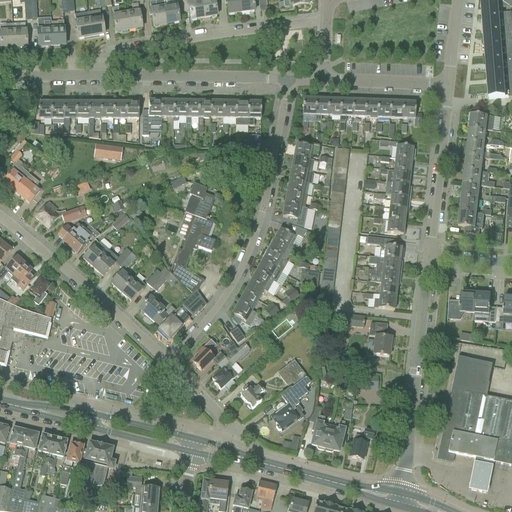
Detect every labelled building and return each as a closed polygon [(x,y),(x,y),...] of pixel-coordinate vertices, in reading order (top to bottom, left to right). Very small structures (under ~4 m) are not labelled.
[(19,0),(19,4),(24,4),(25,22),(31,21),(30,2),(29,0),(19,0)] [(174,0),(171,0),(162,2),(166,26),(179,24),(174,0)] [(199,0),(186,0),(190,22),(203,20),(199,0)] [(213,0),(199,0),(203,20),(216,17),(213,0)] [(239,0),(225,0),(228,16),(241,14),(239,0)] [(252,0),(239,0),(241,14),(254,13),(252,0)] [(257,0),(259,12),(266,11),(264,0),(257,0)] [(306,0),(288,0),(289,2),(283,3),(284,9),(308,6),(306,0)] [(511,0),(481,0),(482,2),(481,2),(482,16),(501,15),(501,14),(501,9),(511,8),(511,0)] [(162,2),(155,3),(149,4),(153,28),(166,26),(162,2)] [(132,14),(125,15),(128,32),(141,30),(137,6),(132,7),(131,7),(132,14)] [(128,32),(125,15),(118,17),(117,9),(111,10),(115,34),(128,32)] [(94,13),(87,14),(88,22),(91,38),(103,36),(99,12),(94,13)] [(87,14),(80,15),(74,16),(78,40),(91,38),(88,22),(87,14)] [(501,15),(482,16),(483,30),(511,27),(511,14),(501,14),(501,15)] [(51,48),(50,31),(50,23),(50,21),(42,21),(42,24),(37,24),(38,48),(51,48)] [(57,23),(50,23),(50,31),(51,48),(64,47),(63,23),(57,23)] [(5,26),(0,25),(0,48),(0,50),(13,50),(12,33),(13,33),(12,25),(11,25),(5,26)] [(13,33),(12,33),(13,50),(26,49),(25,25),(19,25),(19,33),(13,33)] [(511,27),(483,30),(484,44),(511,41),(511,27)] [(511,41),(484,44),(485,58),(511,55),(511,41)] [(511,55),(485,58),(486,72),(511,69),(511,55)] [(511,69),(486,72),(487,86),(511,84),(511,69)] [(511,84),(487,86),(489,100),(505,99),(511,98),(511,84)] [(161,119),(161,103),(161,100),(155,100),(153,101),(153,102),(148,102),(148,112),(142,112),(141,138),(148,138),(148,127),(160,127),(160,119),(161,119)] [(314,124),(315,101),(303,100),(302,117),(314,117),(314,123),(314,124)] [(173,119),(173,123),(177,123),(178,122),(178,119),(185,120),(186,103),(186,101),(179,101),(178,102),(178,103),(174,103),(173,103),(173,119)] [(315,101),(314,124),(319,124),(321,122),(321,118),(320,117),(327,118),(328,101),(315,101)] [(328,101),(327,118),(331,118),(339,118),(340,102),(328,101)] [(76,104),(76,121),(88,121),(88,104),(88,103),(87,102),(82,102),(80,103),(80,104),(76,104)] [(228,104),(223,104),(223,120),(228,120),(228,123),(235,124),(235,120),(235,104),(235,102),(229,102),(228,103),(228,104)] [(339,122),(338,133),(339,133),(344,133),(344,125),(344,123),(346,122),(345,119),(345,118),(352,119),(353,102),(340,102),(339,118),(339,122)] [(353,102),(352,119),(364,119),(365,103),(353,102)] [(161,103),(161,119),(173,119),(173,103),(161,103)] [(186,103),(185,134),(190,134),(190,126),(190,120),(198,120),(198,103),(186,103)] [(198,120),(198,126),(198,134),(202,134),(202,126),(202,120),(210,120),(211,103),(198,103),(198,120)] [(223,104),(211,103),(210,120),(223,120),(223,104)] [(365,103),(364,119),(377,120),(377,103),(365,103)] [(377,103),(377,120),(389,120),(390,104),(377,103)] [(51,121),(51,104),(38,104),(38,121),(51,121)] [(63,104),(51,104),(51,121),(63,121),(63,104)] [(76,104),(63,104),(63,121),(76,121),(76,104)] [(101,104),(88,104),(88,121),(101,121),(101,104)] [(101,104),(101,121),(113,121),(113,104),(101,104)] [(113,104),(113,121),(125,121),(125,104),(113,104)] [(125,104),(125,121),(138,121),(138,104),(125,104)] [(235,120),(235,124),(235,127),(247,127),(248,104),(235,104),(235,120)] [(260,104),(248,104),(247,127),(254,128),(254,121),(260,121),(260,104)] [(390,104),(389,120),(401,120),(402,104),(390,104)] [(402,104),(401,120),(407,121),(407,118),(414,119),(413,128),(420,128),(421,116),(414,116),(415,105),(402,104)] [(471,116),(469,130),(485,132),(492,132),(494,119),(471,116)] [(31,124),(30,136),(43,137),(43,127),(38,127),(38,124),(31,124)] [(469,130),(467,144),(484,146),(485,132),(469,130)] [(14,145),(7,139),(1,147),(7,153),(11,149),(10,149),(14,145)] [(388,144),(388,148),(396,149),(395,161),(411,163),(412,163),(414,162),(414,156),(413,155),(412,155),(412,151),(412,150),(396,148),(396,145),(388,144)] [(484,146),(467,144),(466,144),(465,145),(464,150),(465,152),(467,152),(466,158),(482,160),(484,146)] [(296,147),(294,159),(313,163),(316,164),(317,161),(319,148),(309,146),(309,149),(296,147)] [(102,148),(101,160),(120,162),(121,151),(102,148)] [(84,150),(71,162),(87,179),(100,167),(84,150)] [(12,173),(3,184),(4,185),(7,188),(13,193),(23,181),(27,175),(20,169),(21,166),(22,165),(17,162),(22,156),(18,153),(16,152),(8,161),(14,166),(9,171),(12,173)] [(482,160),(466,158),(464,172),(481,174),(482,160)] [(294,159),(291,171),(311,174),(313,163),(294,159)] [(395,161),(393,173),(409,175),(411,163),(395,161)] [(46,192),(59,176),(51,170),(39,186),(46,192)] [(291,171),(289,182),(308,186),(311,187),(313,175),(311,175),(311,174),(291,171)] [(393,173),(378,171),(377,176),(386,177),(385,184),(392,185),(408,187),(409,175),(393,173)] [(481,174),(464,172),(463,186),(479,188),(494,189),(494,184),(488,184),(489,175),(486,175),(481,174)] [(183,179),(170,185),(173,191),(186,185),(183,179)] [(28,185),(23,181),(13,193),(24,202),(34,190),(33,189),(37,184),(32,180),(28,185)] [(308,186),(289,182),(287,194),(306,198),(308,186)] [(363,183),(362,190),(374,191),(375,184),(363,183)] [(385,184),(385,189),(391,190),(390,198),(407,199),(410,200),(410,192),(408,192),(408,189),(408,187),(392,185),(385,184)] [(90,192),(87,185),(76,189),(79,197),(90,192)] [(189,197),(191,198),(184,215),(193,218),(199,220),(206,222),(206,220),(208,220),(207,219),(214,200),(204,197),(206,191),(193,186),(189,197)] [(479,188),(463,186),(461,200),(477,202),(479,188)] [(287,194),(285,206),(307,210),(304,209),(306,198),(287,194)] [(389,210),(405,212),(407,212),(408,211),(409,206),(408,204),(406,204),(407,199),(390,198),(389,210)] [(458,200),(457,207),(460,208),(460,212),(459,214),(476,216),(477,202),(461,200),(458,200)] [(111,207),(114,215),(123,211),(120,203),(111,207)] [(60,219),(57,219),(52,216),(56,211),(49,204),(35,219),(47,230),(49,229),(54,234),(62,226),(60,219)] [(320,213),(321,208),(319,208),(319,207),(310,205),(309,211),(320,213)] [(307,210),(285,206),(282,218),(287,219),(285,226),(303,232),(307,210)] [(128,217),(137,224),(142,216),(134,210),(128,217)] [(389,210),(387,222),(404,224),(405,212),(389,210)] [(82,211),(60,219),(62,226),(62,227),(76,222),(85,219),(82,211)] [(459,214),(458,228),(465,229),(464,236),(468,236),(476,237),(478,237),(479,230),(483,230),(484,216),(482,216),(476,216),(459,214)] [(184,215),(177,236),(183,238),(182,241),(185,242),(181,252),(190,256),(192,251),(194,245),(198,247),(197,249),(210,253),(214,243),(207,240),(213,225),(206,222),(199,220),(193,218),(184,215)] [(111,227),(116,233),(128,222),(123,216),(111,227)] [(404,224),(387,222),(386,235),(402,237),(404,224)] [(89,227),(85,231),(69,249),(71,251),(70,253),(73,256),(75,255),(77,256),(88,244),(92,239),(89,236),(93,231),(94,232),(101,225),(98,223),(89,227)] [(67,226),(58,236),(63,241),(62,242),(62,243),(62,245),(65,247),(66,247),(69,249),(85,231),(80,228),(77,225),(72,230),(67,226)] [(292,247),(296,240),(280,232),(274,242),(291,252),(292,253),(295,248),(292,247)] [(366,239),(366,246),(378,247),(379,249),(382,252),(384,252),(383,260),(399,262),(401,262),(402,262),(403,256),(402,255),(400,255),(401,250),(394,249),(395,242),(366,239)] [(274,242),(268,253),(285,263),(291,252),(274,242)] [(92,270),(108,252),(99,244),(93,249),(82,261),(92,270)] [(2,245),(0,247),(0,263),(10,251),(2,245)] [(108,252),(92,270),(102,279),(113,267),(113,266),(118,260),(122,264),(131,255),(126,250),(117,260),(108,252)] [(285,263),(268,253),(267,254),(266,254),(264,257),(265,258),(262,263),(281,274),(287,264),(285,263)] [(131,255),(122,264),(127,269),(136,259),(131,255)] [(13,277),(24,265),(16,258),(6,270),(4,268),(0,272),(0,282),(0,283),(4,279),(8,282),(10,281),(13,277)] [(176,267),(172,278),(176,282),(191,297),(196,292),(196,293),(204,282),(191,274),(189,277),(187,275),(189,272),(185,270),(188,262),(176,258),(173,265),(176,267)] [(383,260),(378,260),(368,259),(367,266),(375,267),(375,272),(382,273),(398,275),(399,275),(401,274),(401,269),(400,267),(399,267),(399,262),(383,260)] [(281,274),(262,263),(256,274),(273,283),(275,285),(281,274)] [(24,265),(13,277),(10,281),(22,292),(35,278),(31,275),(31,274),(31,273),(31,272),(24,265)] [(316,273),(309,271),(307,271),(301,270),(300,275),(306,276),(305,285),(316,288),(318,273),(316,272),(316,273)] [(322,271),(321,283),(333,284),(335,272),(322,271)] [(382,273),(375,272),(367,271),(367,276),(375,277),(376,279),(381,279),(380,285),(397,287),(398,287),(399,286),(400,281),(398,279),(398,275),(382,273)] [(150,289),(161,276),(156,272),(145,284),(150,289)] [(165,272),(161,276),(150,289),(156,294),(171,277),(165,272)] [(134,278),(131,282),(121,274),(110,286),(120,295),(135,278),(134,278)] [(273,283),(256,274),(250,284),(263,291),(267,294),(273,283)] [(145,287),(135,278),(120,295),(131,304),(145,287)] [(32,304),(38,308),(47,296),(43,294),(49,286),(39,279),(29,293),(36,298),(32,304)] [(250,284),(244,295),(257,302),(263,291),(250,284)] [(380,285),(379,297),(395,299),(397,287),(380,285)] [(292,289),(288,292),(294,300),(298,297),(292,289)] [(191,297),(182,307),(187,312),(195,303),(201,311),(206,306),(196,293),(196,292),(191,297)] [(294,300),(288,292),(284,295),(291,303),(294,300)] [(448,305),(447,320),(461,321),(465,314),(474,315),(475,296),(469,296),(469,294),(461,294),(460,306),(448,305)] [(244,295),(238,305),(251,312),(257,302),(244,295)] [(474,315),(474,323),(488,324),(495,324),(496,309),(490,309),(490,308),(489,308),(490,296),(482,295),(482,297),(475,296),(474,315)] [(379,297),(378,301),(374,301),(373,309),(378,310),(394,312),(395,299),(379,297)] [(496,309),(495,324),(503,325),(503,322),(511,322),(511,297),(504,297),(503,309),(503,310),(496,309)] [(12,299),(6,305),(13,309),(20,301),(16,298),(14,301),(12,299)] [(167,317),(162,313),(164,312),(150,299),(139,311),(153,324),(154,322),(159,326),(167,317)] [(0,366),(4,367),(10,342),(13,343),(15,344),(22,340),(22,338),(23,334),(13,332),(18,311),(13,309),(6,305),(0,302),(0,366)] [(55,306),(48,304),(44,318),(50,320),(55,306)] [(251,312),(238,305),(232,316),(242,321),(240,324),(249,329),(256,316),(250,313),(251,312)] [(272,305),(268,308),(274,316),(278,313),(272,305)] [(331,308),(318,307),(317,314),(330,315),(331,308)] [(274,316),(268,308),(264,311),(270,319),(274,316)] [(179,310),(159,329),(158,331),(169,341),(181,328),(181,327),(183,325),(184,326),(189,320),(179,310)] [(21,312),(18,311),(13,332),(23,334),(46,340),(50,321),(21,312)] [(342,316),(341,329),(349,330),(349,329),(350,317),(342,316)] [(386,327),(374,325),(370,325),(368,338),(375,338),(373,356),(389,358),(391,340),(385,339),(386,327)] [(237,345),(244,340),(236,329),(229,335),(237,345)] [(208,356),(217,346),(214,342),(212,344),(210,342),(197,355),(199,357),(192,364),(201,373),(212,362),(216,366),(225,359),(219,354),(212,361),(208,356)] [(221,371),(211,380),(215,384),(214,385),(220,391),(224,387),(232,381),(237,376),(242,372),(235,365),(249,351),(243,345),(237,350),(236,350),(230,355),(225,359),(225,360),(232,367),(230,369),(227,366),(222,370),(221,371)] [(451,391),(436,461),(452,464),(454,455),(492,463),(510,466),(511,464),(511,456),(511,403),(486,398),(492,368),(492,366),(457,359),(451,391)] [(293,362),(287,367),(277,374),(290,390),(290,391),(306,379),(293,362)] [(318,370),(320,380),(333,379),(333,376),(325,376),(323,369),(318,370)] [(290,391),(290,390),(280,398),(286,406),(276,414),(277,416),(272,419),(276,425),(275,425),(276,426),(275,429),(278,432),(280,432),(281,433),(297,421),(298,422),(303,419),(300,414),(302,412),(300,409),(295,403),(306,395),(312,390),(309,386),(315,380),(320,380),(318,370),(306,379),(290,391)] [(356,378),(356,391),(365,391),(365,378),(356,378)] [(242,396),(240,398),(247,406),(246,407),(250,411),(251,410),(252,411),(261,403),(257,399),(262,394),(264,392),(260,387),(257,389),(256,390),(254,388),(250,391),(246,387),(241,392),(242,392),(244,394),(242,396)] [(351,418),(351,411),(352,405),(346,404),(343,422),(350,423),(351,418)] [(313,416),(308,424),(312,425),(310,433),(314,434),(312,444),(315,444),(314,447),(317,448),(316,449),(317,451),(324,453),(330,428),(323,426),(324,419),(319,418),(320,410),(314,409),(313,416)] [(330,428),(324,453),(331,454),(332,453),(333,452),(335,453),(336,450),(339,450),(343,431),(344,424),(339,423),(338,430),(330,428)] [(9,429),(0,426),(0,444),(5,446),(9,429)] [(12,430),(9,445),(16,447),(19,448),(18,452),(15,451),(13,457),(19,458),(25,433),(12,430)] [(359,444),(353,443),(349,459),(362,462),(367,440),(372,441),(374,434),(364,431),(362,438),(361,438),(359,444)] [(11,492),(6,511),(21,511),(24,501),(26,492),(19,491),(23,474),(22,474),(25,460),(28,450),(34,451),(38,436),(25,433),(19,458),(11,490),(11,492)] [(37,453),(36,457),(37,459),(42,461),(41,465),(47,467),(54,440),(42,437),(38,453),(37,453)] [(291,443),(283,442),(282,448),(297,450),(299,438),(292,437),(291,443)] [(66,443),(54,440),(47,467),(53,468),(56,457),(62,459),(66,443)] [(87,451),(83,466),(79,491),(103,487),(107,470),(112,471),(114,464),(109,463),(112,450),(104,449),(104,448),(96,446),(96,447),(89,445),(87,451)] [(83,466),(87,451),(82,450),(82,448),(74,446),(74,447),(70,446),(67,460),(65,459),(61,473),(70,475),(72,464),(83,466)] [(491,467),(473,463),(467,491),(486,495),(491,467)] [(127,479),(126,489),(135,490),(134,496),(132,496),(131,508),(133,509),(140,509),(140,507),(156,508),(158,491),(140,489),(141,480),(127,479)] [(199,509),(198,511),(207,511),(208,505),(209,505),(209,500),(208,500),(211,483),(202,482),(200,501),(199,501),(198,508),(199,509)] [(224,511),(228,486),(211,483),(208,500),(209,500),(209,505),(219,507),(218,511),(224,511)] [(263,508),(270,510),(276,487),(258,483),(255,498),(265,501),(263,508)] [(0,511),(6,511),(11,492),(0,489),(0,511)] [(235,498),(232,507),(234,508),(232,511),(240,511),(241,509),(247,511),(251,494),(240,491),(238,499),(235,498)] [(37,506),(36,511),(52,511),(53,508),(55,500),(41,497),(38,504),(37,506)] [(24,501),(21,511),(36,511),(37,506),(38,504),(29,502),(24,501)] [(292,501),(288,511),(305,511),(307,505),(292,501)]
